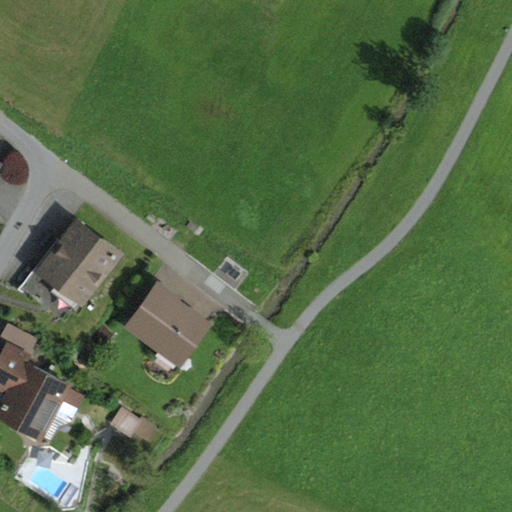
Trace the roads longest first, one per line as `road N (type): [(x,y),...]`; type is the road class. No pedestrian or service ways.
road 1 (unclassified): [(288,342),(315,304),(419,213),(511,35)]
road 2 (residential): [(51,165),(288,342)]
road 3 (unclassified): [(164,511),(288,342)]
